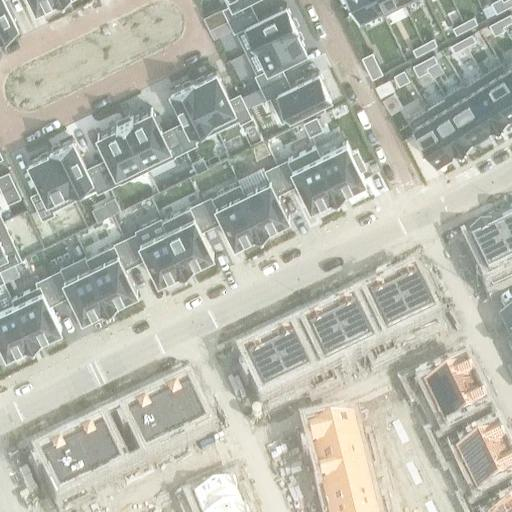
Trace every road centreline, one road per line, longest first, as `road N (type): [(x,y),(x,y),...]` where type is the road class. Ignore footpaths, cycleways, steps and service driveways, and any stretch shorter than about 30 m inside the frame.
road 1 (residential): [(167,0),(191,50),(13,135)]
road 2 (residential): [(197,323),(424,216)]
road 3 (residential): [(315,0),(424,216)]
road 4 (residential): [(0,413),(197,323)]
road 5 (residential): [(197,323),(276,511)]
road 6 (residential): [(511,396),(424,216)]
road 7 (residential): [(0,63),(134,0)]
